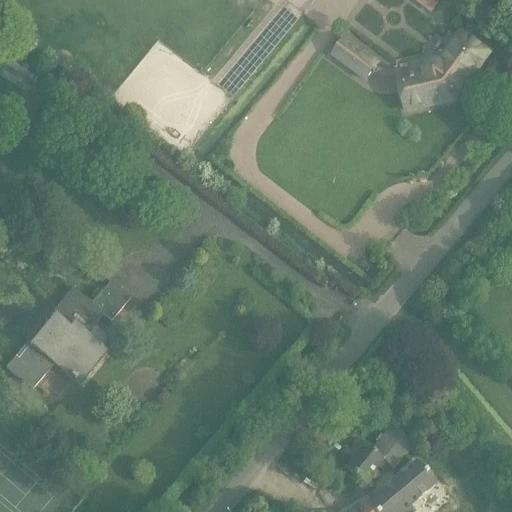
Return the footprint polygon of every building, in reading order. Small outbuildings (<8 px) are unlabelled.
[(412,0),(432,14),(442,0),(412,0)] [(462,34),(437,68),(436,67),(435,66),(433,65),(431,64),(430,64),(428,65),(426,65),(425,66),(423,67),(422,69),(422,70),(421,72),(421,74),(421,75),(398,81),(406,112),(453,100),(488,53),(485,51),(489,46),(488,41),(474,30),(469,31),(465,36),(462,34)] [(345,41),(333,57),(365,81),(377,65),(345,41)] [(105,340),(105,336),(93,326),(102,315),(110,322),(130,299),(110,282),(91,304),(72,289),(50,315),(54,318),(32,345),(28,342),(5,369),(31,391),(53,364),(72,380),(96,352),(105,340)] [(43,380),(59,395),(72,382),(55,366),(43,380)] [(388,467),(393,471),(413,447),(390,428),(370,450),(359,440),(346,456),(351,460),(344,468),(363,484),(377,468),(383,473),(388,467)] [(369,499),(354,511),(404,511),(439,482),(420,459),(371,501),(369,499)]
